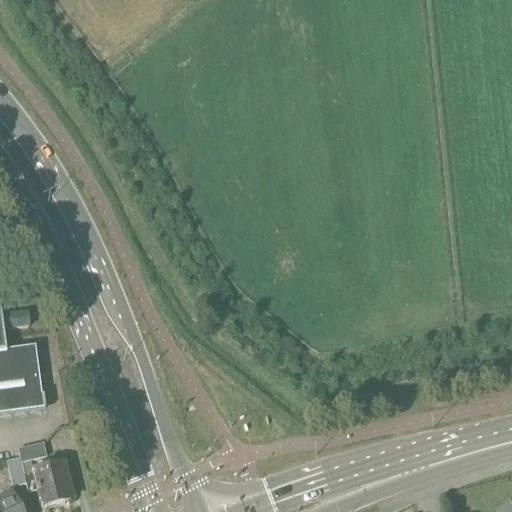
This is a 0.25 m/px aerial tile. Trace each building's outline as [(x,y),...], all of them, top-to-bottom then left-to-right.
[(27,317),(4,319),(5,332),(28,330),(27,317)] [(0,418),(42,413),(34,351),(4,355),(0,327),(0,418)] [(62,470),(33,476),(24,477),(21,466),(46,460),(43,446),(17,453),(19,462),(25,488),(27,496),(37,494),(41,511),(70,504),(64,481),(62,470)] [(12,491),(25,488),(19,462),(6,465),(9,481),(12,491)] [(0,502),(1,507),(0,507),(0,511),(16,511),(10,498),(0,502)]
